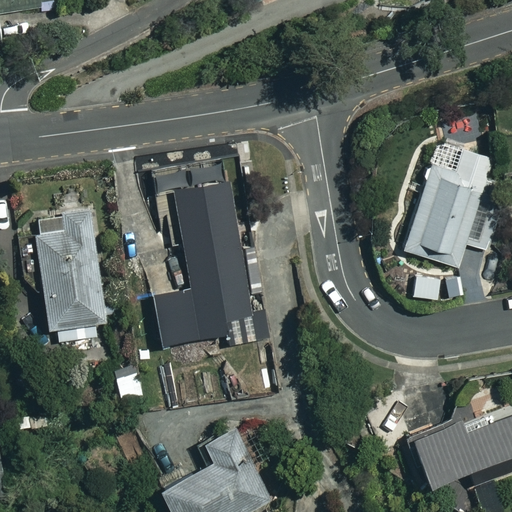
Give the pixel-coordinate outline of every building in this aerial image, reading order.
[(0,0),(0,9),(58,1),(57,0),(0,0)] [(485,156),(431,138),(397,245),(458,264),(465,242),(482,247),(496,206),(472,198),(485,156)] [(234,239),(223,175),(168,185),(184,281),(146,287),(155,337),(221,326),(224,341),(253,336),(245,290),(258,288),(249,237),(234,239)] [(100,332),(88,203),(57,206),(58,211),(29,214),(39,319),(52,318),(54,337),(100,332)] [(134,360),(113,364),(117,385),(138,382),(134,360)] [(511,445),(511,408),(459,425),(455,412),(404,429),(419,475),(463,461),(479,511),(485,511),(500,507),(488,472),(511,464),(511,457),(508,446),(511,445)] [(225,511),(266,496),(236,420),(198,435),(206,454),(151,476),(164,511),(225,511)]
